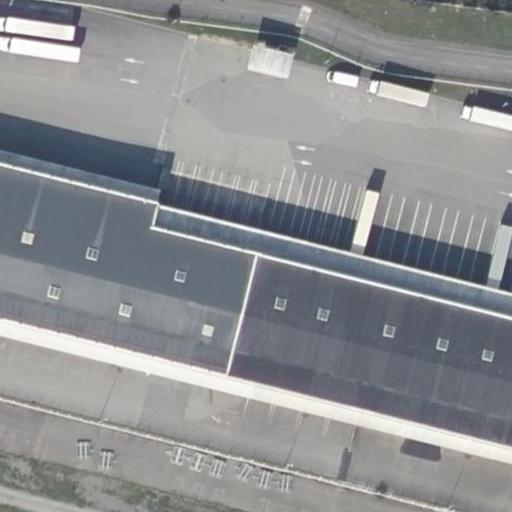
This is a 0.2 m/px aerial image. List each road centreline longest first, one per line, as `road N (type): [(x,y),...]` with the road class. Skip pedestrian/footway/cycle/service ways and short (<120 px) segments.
road 1 (unknown): [(0,69),(313,138),(511,195)]
road 2 (unclassified): [(511,70),(395,55),(286,15),(167,0)]
